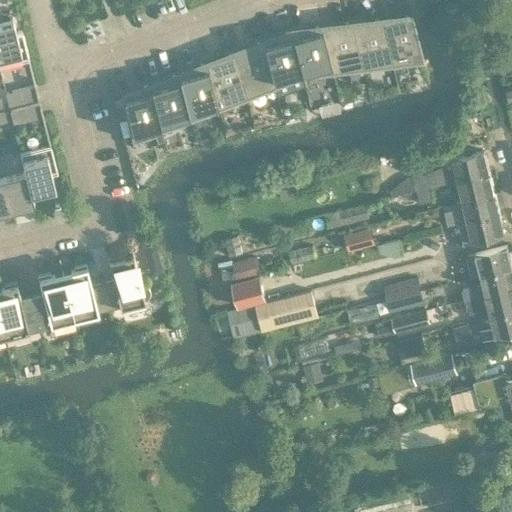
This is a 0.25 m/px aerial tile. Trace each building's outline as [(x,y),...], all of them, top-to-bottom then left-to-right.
[(380,17),(391,62),(422,58),(414,26),(410,13),(380,17)] [(391,62),(380,17),(350,20),(361,66),(391,62)] [(12,18),(0,20),(0,63),(27,57),(21,30),(15,32),(12,18)] [(361,66),(350,20),(320,24),(331,70),(361,66)] [(331,70),(320,24),(290,28),(301,74),(331,70)] [(301,74),(290,28),(262,39),(273,84),(301,74)] [(273,84),(262,39),(233,50),(245,95),(273,84)] [(245,95),(233,50),(205,61),(217,106),(245,95)] [(217,106),(205,61),(177,72),(189,117),(217,106)] [(177,72),(149,82),(161,128),(189,117),(177,72)] [(316,76),(321,113),(340,110),(335,73),(316,76)] [(161,128),(149,82),(120,93),(123,106),(132,139),(153,131),(159,129),(161,128)] [(511,82),(503,85),(507,98),(511,96),(511,82)] [(38,97),(35,85),(5,92),(8,105),(38,97)] [(12,123),(41,116),(42,115),(39,103),(9,111),(12,123)] [(159,129),(153,131),(157,142),(163,140),(159,129)] [(19,151),(19,152),(20,152),(30,191),(54,185),(50,171),(56,170),(49,144),(19,151)] [(448,181),(458,179),(489,171),(484,150),(443,160),(448,181)] [(20,152),(19,152),(0,157),(0,171),(9,206),(33,200),(30,191),(20,152)] [(0,208),(9,206),(0,171),(0,208)] [(494,191),(489,171),(458,179),(462,199),(494,191)] [(392,194),(416,189),(431,185),(428,172),(413,175),(413,176),(407,177),(391,189),(392,194)] [(291,186),(279,189),(281,197),(293,194),(291,186)] [(499,212),(494,191),(462,199),(463,200),(455,201),(457,207),(444,210),(448,224),(459,222),(467,219),(467,220),(499,212)] [(327,212),(330,224),(354,218),(351,206),(327,212)] [(467,219),(459,222),(464,243),(504,233),(499,212),(467,220),(467,219)] [(369,229),(345,235),(348,250),(373,244),(369,229)] [(238,235),(226,238),(230,253),(242,251),(238,235)] [(472,275),(481,273),(511,265),(511,264),(507,245),(467,255),(472,275)] [(112,279),(101,282),(108,309),(119,307),(144,301),(144,299),(145,298),(146,298),(147,297),(148,296),(149,294),(149,293),(149,291),(149,290),(148,289),(148,287),(147,286),(146,285),(144,285),(143,284),(141,284),(140,285),(133,255),(133,254),(132,254),(131,254),(119,257),(119,255),(107,258),(112,279)] [(236,277),(260,271),(256,256),(233,261),(236,277)] [(236,278),(236,277),(232,258),(220,261),(224,281),(236,278)] [(97,312),(108,309),(101,282),(90,285),(85,263),(73,266),(74,269),(62,272),(74,318),(97,312)] [(511,265),(481,273),(483,284),(463,289),(465,299),(511,287),(511,265)] [(49,325),(74,318),(62,272),(50,275),(49,272),(37,275),(41,290),(30,292),(39,327),(49,324),(49,325)] [(272,296),(266,274),(239,281),(244,303),(272,296)] [(387,297),(421,288),(418,276),(384,285),(387,297)] [(4,286),(0,287),(0,321),(4,336),(38,327),(39,327),(30,292),(19,295),(15,281),(3,284),(4,286)] [(511,309),(511,287),(465,299),(467,307),(470,307),(471,311),(477,310),(479,317),(491,314),(511,309)] [(310,288),(233,308),(240,335),(317,315),(310,288)] [(424,302),(421,288),(387,297),(391,310),(424,302)] [(429,322),(425,309),(393,318),(396,330),(429,322)] [(511,309),(491,314),(493,325),(484,328),(486,338),(496,335),(496,336),(511,331),(511,309)] [(467,323),(454,326),(458,344),(472,340),(467,323)] [(422,335),(398,341),(402,357),(426,351),(422,335)] [(453,354),(412,364),(416,383),(456,373),(453,354)] [(267,359),(243,365),(246,377),(270,372),(267,359)] [(317,361),(304,364),(308,381),(321,378),(317,361)] [(482,406),(497,402),(511,398),(511,375),(506,377),(506,374),(504,373),(475,380),(482,406)] [(451,390),(457,409),(480,403),(475,383),(451,390)] [(346,415),(362,410),(358,394),(341,398),(346,415)] [(511,398),(497,402),(500,416),(511,413),(511,398)] [(372,434),(310,450),(314,464),(376,448),(372,434)] [(511,444),(473,454),(476,466),(511,457),(511,444)] [(357,511),(414,511),(413,492),(356,498),(357,511)]
